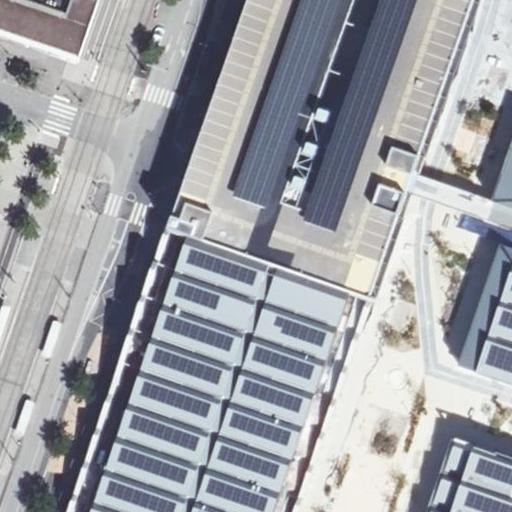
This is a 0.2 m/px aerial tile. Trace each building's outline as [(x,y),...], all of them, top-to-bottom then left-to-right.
[(0,0),(0,20),(7,23),(76,46),(91,0),(0,0)] [(244,0),(184,172),(162,235),(65,511),(300,511),(372,308),(415,185),(415,184),(478,0),(244,0)] [(511,145),(493,201),(490,209),(486,221),(511,229),(511,247),(502,244),(460,366),(478,372),(511,383),(511,145)] [(0,335),(10,309),(1,306),(0,309),(0,335)] [(65,325),(56,322),(44,357),(53,360),(65,325)] [(38,403),(29,400),(17,433),(26,436),(38,403)] [(432,511),(511,511),(511,459),(475,447),(456,440),(432,511)]
